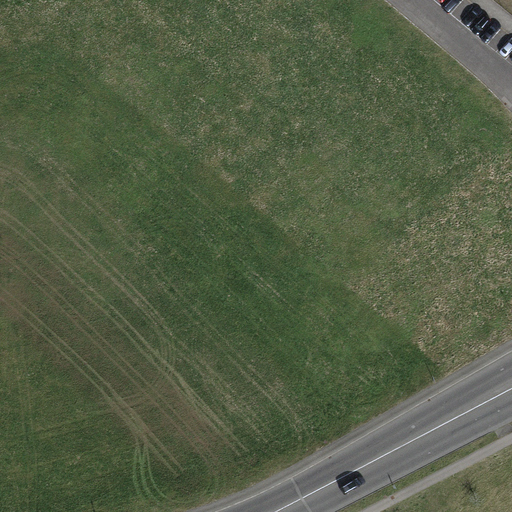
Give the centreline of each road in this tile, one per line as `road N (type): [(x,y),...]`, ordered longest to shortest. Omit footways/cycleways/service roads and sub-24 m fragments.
road 1 (secondary): [(275,511),(511,386)]
road 2 (residential): [(511,87),(407,0)]
